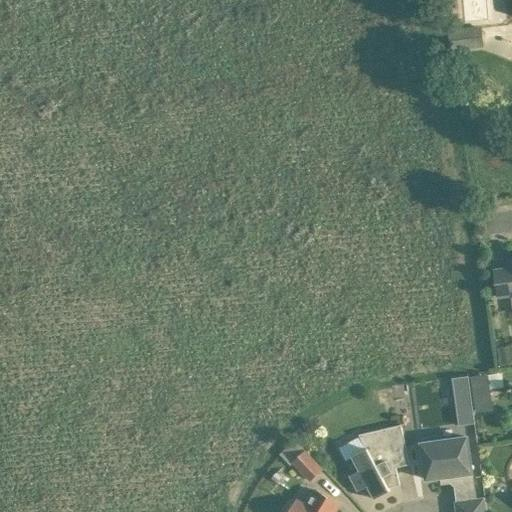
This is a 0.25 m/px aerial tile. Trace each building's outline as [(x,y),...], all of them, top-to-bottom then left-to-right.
[(482,26),(461,28),(449,30),(451,51),(485,47),(482,26)] [(499,298),(504,297),(511,296),(511,268),(495,270),(499,298)] [(511,348),(499,350),(500,363),(511,361),(511,348)] [(494,410),(491,388),(474,391),(476,412),(494,410)] [(476,423),(472,399),(456,402),(459,425),(476,423)] [(359,470),(350,476),(358,491),(368,486),(374,499),(391,490),(389,488),(401,485),(396,467),(410,464),(401,424),(360,434),(367,448),(352,456),(359,470)] [(423,441),(422,441),(427,479),(450,476),(451,481),(458,486),(473,483),(466,436),(441,439),(441,438),(438,435),(425,437),(423,441)] [(322,469),(305,450),(293,461),(297,465),(311,480),(322,469)] [(298,498),(295,503),(293,502),(291,502),(287,509),(287,511),(288,511),(335,511),(340,505),(314,489),(306,503),(298,498)] [(486,511),(484,498),(457,502),(457,511),(486,511)]
